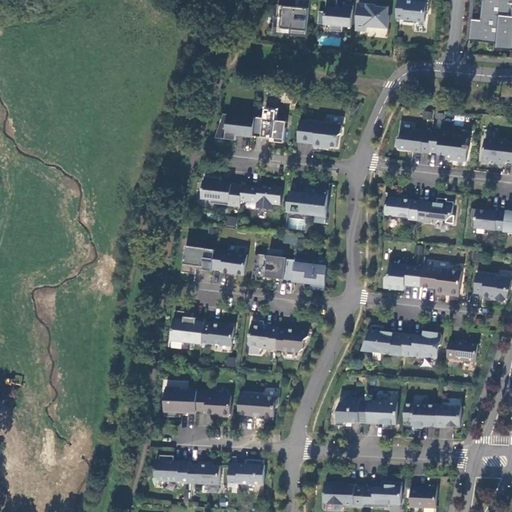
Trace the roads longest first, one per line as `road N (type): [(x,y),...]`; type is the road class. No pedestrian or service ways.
road 1 (residential): [(294,447),(476,456)]
road 2 (residential): [(191,288),(350,300)]
road 3 (residential): [(294,447),(350,300)]
road 4 (residential): [(511,183),(359,166)]
road 5 (residential): [(359,166),(402,75),(452,72)]
road 6 (residential): [(485,313),(350,300)]
road 7 (residential): [(350,300),(359,166)]
road 8 (residential): [(227,153),(359,166)]
road 9 (residential): [(174,441),(294,447)]
